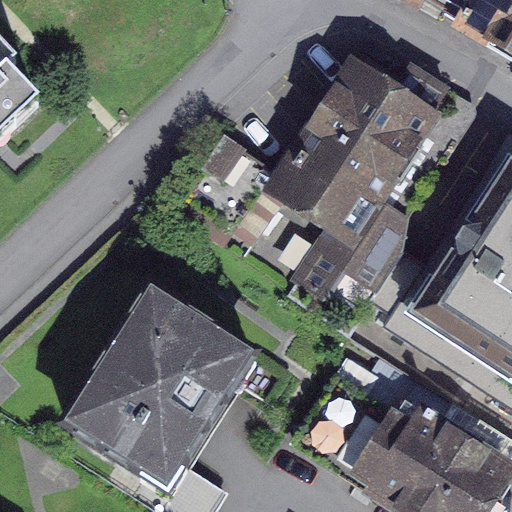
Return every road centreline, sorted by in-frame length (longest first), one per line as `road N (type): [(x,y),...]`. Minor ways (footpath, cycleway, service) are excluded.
road 1 (residential): [(292,0),(0,286)]
road 2 (residential): [(511,110),(296,0)]
